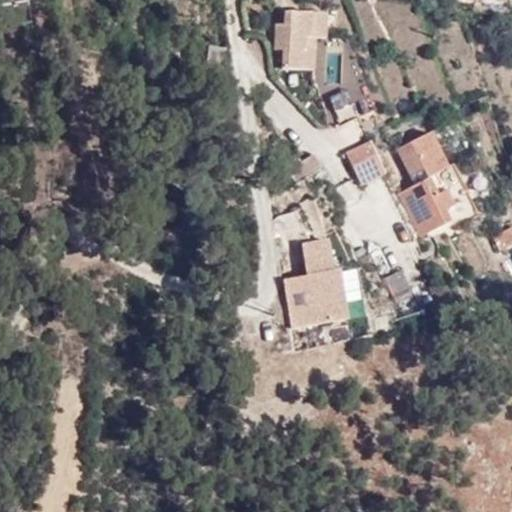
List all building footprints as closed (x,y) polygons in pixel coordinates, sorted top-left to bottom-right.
[(29,16),(28,0),(0,0),(0,19),(4,51),(26,48),(22,17),(29,16)] [(324,12),(278,14),(277,28),(269,28),(269,52),(279,53),(280,70),(306,69),(307,39),(323,39),(324,12)] [(410,176),(422,170),(425,176),(446,166),(429,132),(396,148),(410,176)] [(384,173),(368,139),(344,153),(359,185),(384,173)] [(285,166),(293,181),(318,165),(310,153),(285,166)] [(452,228),(477,215),(451,163),(446,166),(425,176),(426,177),(414,183),(396,192),(418,235),(425,231),(426,232),(448,221),(452,228)] [(414,183),(426,177),(425,176),(422,170),(410,176),(414,183)] [(275,242),(301,242),(301,215),(275,216),(275,242)] [(499,251),(511,244),(511,228),(511,227),(491,236),(499,251)] [(343,252),(316,256),(320,287),(348,283),(343,252)] [(412,293),(401,269),(380,280),(392,303),(412,293)] [(320,287),(294,290),(301,341),(363,332),(356,281),(348,283),(320,287)]
